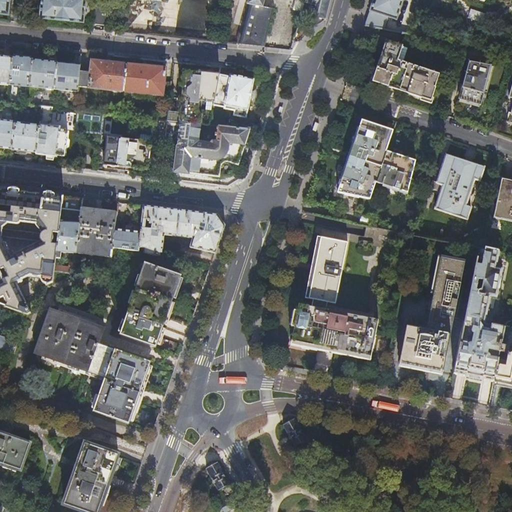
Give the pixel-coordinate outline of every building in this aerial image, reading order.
[(0,0),(0,15),(9,16),(10,0),(0,0)] [(41,0),(39,26),(43,26),(43,20),(64,22),(83,24),(83,22),(91,23),(93,4),(94,1),(85,0),(41,0)] [(326,18),(330,0),(249,0),(248,6),(254,7),(238,44),(264,47),(273,12),(262,9),(264,0),(285,0),(309,6),(308,8),(315,10),(312,16),(326,18)] [(373,0),(365,26),(373,27),(385,30),(388,18),(397,20),(403,0),(373,0)] [(106,27),(113,8),(93,4),(91,23),(91,26),(100,26),(106,27)] [(470,9),(467,18),(481,21),(483,12),(470,9)] [(436,85),(439,74),(399,61),(403,46),(387,41),(380,62),(374,79),(381,82),(402,89),(432,98),(437,85),(436,85)] [(0,58),(0,85),(10,87),(13,60),(1,58),(0,58)] [(13,60),(10,87),(30,89),(32,62),(33,60),(21,59),(13,58),(13,60)] [(491,65),(468,59),(457,100),(468,103),(480,106),(491,65)] [(32,62),(30,89),(55,92),(57,65),(46,63),(32,62)] [(90,76),(79,74),(77,89),(123,94),(126,67),(124,67),(123,64),(116,64),(114,66),(104,64),(92,63),(90,76)] [(57,65),(55,92),(77,94),(77,89),(79,74),(80,67),(64,65),(57,65)] [(126,67),(123,94),(136,95),(136,96),(137,98),(145,99),(147,97),(147,96),(162,98),(163,100),(169,101),(170,99),(171,84),(164,83),(165,71),(148,69),(126,67)] [(213,108),(219,77),(219,76),(203,75),(192,74),(192,72),(182,71),(181,79),(185,79),(185,81),(182,81),(181,82),(181,87),(181,89),(184,90),(182,116),(176,115),(178,100),(170,99),(169,101),(167,123),(201,127),(209,128),(213,108)] [(230,79),(219,77),(213,108),(224,110),(224,111),(234,113),(233,118),(246,120),(250,102),(254,82),(231,78),(230,79)] [(42,109),(40,127),(36,154),(36,156),(46,157),(47,162),(49,162),(50,162),(52,158),(57,158),(60,130),(44,128),(44,125),(50,126),(52,110),(42,109)] [(84,132),(102,134),(104,116),(87,114),(84,132)] [(12,151),(15,124),(2,123),(2,117),(0,116),(0,149),(2,150),(12,151)] [(350,157),(338,192),(371,199),(375,185),(373,185),(375,181),(394,188),(408,193),(416,161),(403,157),(396,154),(385,151),(386,147),(387,147),(393,131),(379,126),(362,121),(358,133),(350,157)] [(217,139),(216,143),(213,143),(210,145),(200,144),(197,146),(196,145),(199,142),(201,127),(167,123),(164,149),(177,151),(174,174),(189,175),(219,178),(219,177),(222,177),(226,179),(230,178),(233,177),(234,176),(236,173),(237,170),(237,166),(238,166),(244,150),(250,132),(218,129),(217,136),(215,136),(215,138),(217,139)] [(36,154),(40,127),(15,124),(12,151),(12,152),(24,153),(36,154)] [(118,172),(125,173),(129,142),(107,139),(104,167),(118,169),(118,172)] [(129,142),(125,173),(133,174),(133,171),(148,172),(151,144),(129,142)] [(467,219),(475,195),(484,167),(464,161),(447,155),(437,183),(433,182),(431,189),(441,192),(436,209),(467,219)] [(511,181),(510,181),(502,180),(494,218),(511,222),(511,181)] [(42,281),(43,282),(45,282),(46,283),(46,284),(53,281),(54,271),(64,195),(25,191),(0,187),(0,303),(28,314),(31,314),(32,314),(27,303),(17,284),(21,282),(23,282),(24,283),(31,280),(40,277),(41,278),(41,279),(41,280),(42,280),(42,281)] [(70,196),(64,195),(54,271),(58,271),(60,257),(59,257),(60,251),(76,253),(82,208),(83,198),(70,196)] [(161,207),(144,205),(141,232),(139,251),(161,256),(164,235),(193,238),(189,247),(215,253),(220,239),(225,225),(218,214),(200,212),(161,207)] [(333,207),(329,218),(353,223),(371,227),(372,218),(357,214),(350,212),(333,207)] [(117,212),(82,208),(76,253),(111,257),(113,247),(115,228),(117,212)] [(141,232),(115,228),(113,247),(139,251),(141,232)] [(372,357),(380,320),(328,309),(329,302),(337,303),(349,242),(322,236),(315,270),(310,298),(314,299),(313,306),(300,304),(293,341),(320,346),(321,343),(326,344),(336,346),(335,349),(372,357)] [(482,265),(476,264),(455,373),(477,378),(494,381),(497,368),(498,359),(486,357),(488,350),(500,352),(504,328),(485,324),(491,297),(497,299),(503,269),(497,268),(500,252),(485,249),(482,265)] [(441,256),(437,278),(426,329),(411,326),(404,364),(420,367),(439,371),(445,342),(446,342),(448,334),(446,334),(449,319),(454,320),(462,278),(466,259),(453,256),(453,259),(441,256)] [(145,264),(136,289),(172,300),(177,286),(181,276),(145,264)] [(172,300),(136,289),(127,314),(138,318),(140,318),(163,327),(168,311),(172,300)] [(51,309),(35,353),(105,378),(93,411),(129,423),(139,395),(151,362),(99,343),(105,328),(51,309)] [(138,318),(127,314),(120,334),(131,338),(156,347),(159,336),(163,327),(140,318),(138,318)] [(497,368),(494,381),(511,384),(511,329),(504,328),(500,352),(503,352),(503,349),(507,350),(506,353),(508,353),(505,369),(497,368)] [(0,336),(0,348),(14,354),(21,335),(13,338),(1,334),(0,336)] [(306,440),(293,419),(283,425),(295,446),(306,440)] [(0,462),(21,470),(31,443),(4,433),(0,432),(0,462)] [(102,507),(103,504),(109,487),(117,464),(115,463),(118,454),(85,443),(63,504),(86,511),(98,511),(100,506),(102,507)] [(228,485),(216,463),(206,469),(218,491),(228,485)] [(235,496),(219,504),(223,511),(229,511),(240,506),(235,496)]
